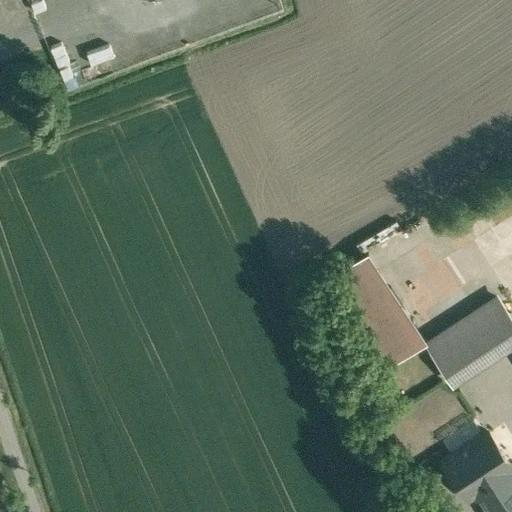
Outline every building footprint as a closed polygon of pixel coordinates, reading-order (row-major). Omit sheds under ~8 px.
[(395,222),(359,241),(363,248),(399,229),(395,222)] [(371,256),(331,280),(388,372),(427,348),(424,344),(371,256)] [(511,324),(495,298),(424,344),(427,348),(453,388),(511,349),(511,324)] [(395,379),(375,393),(389,413),(409,400),(395,379)] [(511,511),(511,467),(488,428),(438,458),(467,507),(476,501),(483,511),(511,511)]
